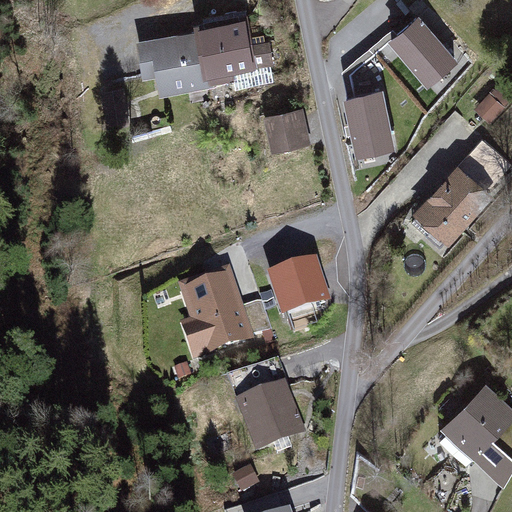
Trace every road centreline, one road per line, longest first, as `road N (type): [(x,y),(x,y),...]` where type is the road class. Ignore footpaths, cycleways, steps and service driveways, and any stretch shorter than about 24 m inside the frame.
road 1 (residential): [(349,373),(352,239),(298,0)]
road 2 (residential): [(511,203),(401,334),(349,373)]
road 3 (residential): [(349,373),(329,511)]
